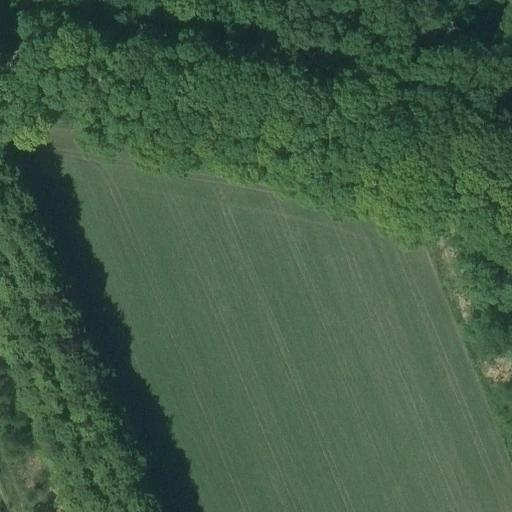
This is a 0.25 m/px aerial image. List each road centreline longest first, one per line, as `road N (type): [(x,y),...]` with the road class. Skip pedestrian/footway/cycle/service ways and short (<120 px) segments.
road 1 (unknown): [(511,162),(244,87),(0,51)]
road 2 (track): [(405,146),(242,107),(0,69)]
road 3 (track): [(112,511),(0,236)]
